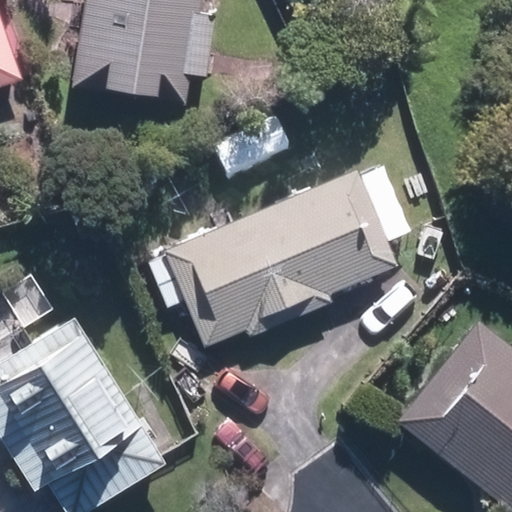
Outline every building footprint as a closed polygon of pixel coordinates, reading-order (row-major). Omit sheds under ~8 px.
[(197,12),(198,0),(84,0),(72,89),(186,105),(190,77),(204,79),(214,15),(197,12)] [(0,21),(0,86),(21,79),(0,21)] [(354,170),(161,251),(163,256),(181,300),(201,347),(245,329),(249,339),(329,305),(325,295),(394,266),(384,243),(410,232),(382,165),(357,176),(354,170)] [(147,263),(165,307),(181,300),(163,256),(147,263)] [(85,511),(166,462),(73,315),(0,361),(0,440),(32,492),(46,483),(64,511),(85,511)] [(511,511),(511,345),(478,318),(396,419),(510,511),(511,511)]
